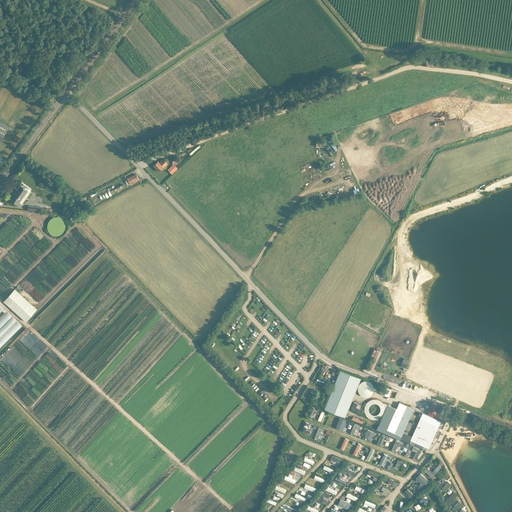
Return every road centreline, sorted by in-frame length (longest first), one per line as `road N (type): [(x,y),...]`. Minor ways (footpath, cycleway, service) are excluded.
road 1 (unclassified): [(452,409),(325,361),(67,93)]
road 2 (unknown): [(511,81),(409,67),(139,168)]
